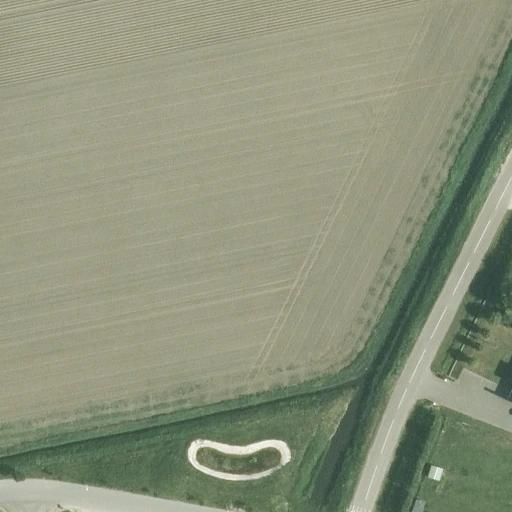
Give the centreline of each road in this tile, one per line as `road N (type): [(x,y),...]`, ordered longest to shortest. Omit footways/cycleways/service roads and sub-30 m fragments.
road 1 (residential): [(356,511),(412,372),(511,170)]
road 2 (residential): [(20,489),(180,511)]
